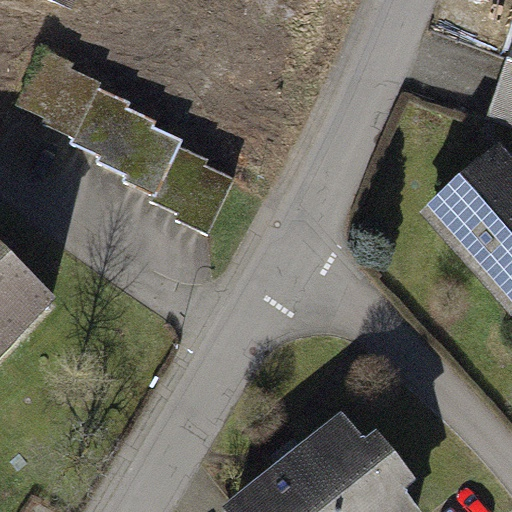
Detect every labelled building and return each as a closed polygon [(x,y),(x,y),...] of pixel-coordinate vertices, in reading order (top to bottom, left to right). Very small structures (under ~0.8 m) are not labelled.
[(511,41),(488,117),(511,124),(511,41)] [(120,82),(48,50),(24,103),(51,115),(46,125),(77,139),(76,149),(105,158),(105,169),(130,178),(130,189),(163,202),(183,211),(178,222),(217,239),(244,177),(188,153),(194,141),(168,130),(171,122),(141,109),(145,102),(116,89),(120,82)] [(511,145),(433,214),(511,301),(511,145)] [(0,375),(67,305),(0,241),(0,375)] [(363,411),(242,505),(247,511),(430,511),(417,494),(436,478),(398,428),(385,438),(363,411)]
